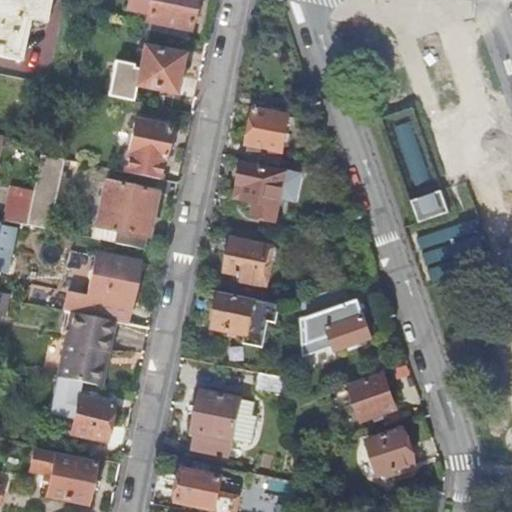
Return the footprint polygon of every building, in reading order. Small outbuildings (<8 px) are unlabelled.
[(49,0),(0,0),(0,58),(19,62),(28,22),(44,25),(49,0)] [(146,23),(189,32),(195,0),(128,0),(126,11),(148,16),(146,23)] [(189,32),(146,23),(144,32),(187,41),(189,32)] [(143,48),(136,86),(135,87),(174,94),(181,56),(143,48)] [(248,144),(245,159),(279,166),(289,116),(254,109),(248,142),(248,144)] [(405,110),(390,116),(415,185),(430,180),(405,110)] [(124,174),(158,181),(169,128),(135,122),(129,150),(124,174)] [(50,124),(47,137),(59,140),(61,126),(50,124)] [(40,157),(33,192),(31,199),(26,226),(48,231),(62,162),(40,157)] [(243,164),(238,186),(246,187),(243,199),(256,202),(253,217),(276,221),(281,197),(286,173),(243,164)] [(300,176),(286,173),(281,197),(295,200),(300,176)] [(104,183),(93,240),(141,250),(143,238),(146,238),(155,194),(104,183)] [(236,197),(243,199),(246,187),(238,186),(236,197)] [(10,188),(9,195),(31,199),(33,192),(10,188)] [(441,190),(411,200),(419,222),(448,212),(441,190)] [(31,199),(9,195),(3,222),(7,223),(26,226),(31,199)] [(451,256),(463,253),(457,226),(423,233),(433,279),(454,274),(451,256)] [(274,249),(232,239),(226,271),(241,274),(239,281),(260,284),(262,279),(268,280),(274,249)] [(125,325),(137,269),(124,267),(125,260),(94,254),(86,296),(66,292),(62,312),(69,314),(114,322),(125,325)] [(137,263),(125,260),(124,267),(137,269),(137,263)] [(343,287),(317,296),(322,312),(302,319),(304,358),(334,347),(336,351),(371,338),(363,317),(355,320),(343,287)] [(280,304),(213,290),(206,328),(247,336),(246,345),(263,348),(268,322),(276,324),(280,304)] [(114,322),(69,314),(56,379),(96,387),(103,352),(108,353),(114,322)] [(100,387),(108,353),(103,352),(96,387),(100,387)] [(293,380),(258,374),(255,392),(294,399),(293,380)] [(384,376),(351,388),(362,421),(396,408),(384,376)] [(192,441),(231,450),(242,400),(201,391),(192,441)] [(112,405),(78,398),(70,435),(104,441),(112,405)] [(254,402),(242,400),(231,450),(249,453),(256,417),(251,415),(254,402)] [(402,430),(367,443),(380,476),(414,463),(402,430)] [(94,465),(33,452),(28,473),(43,476),(44,475),(50,475),(45,497),(85,506),(94,465)] [(216,508),(214,511),(235,511),(238,499),(220,495),(222,482),(223,477),(186,470),(179,501),(216,508)] [(241,486),(222,482),(220,495),(238,499),(241,486)]
